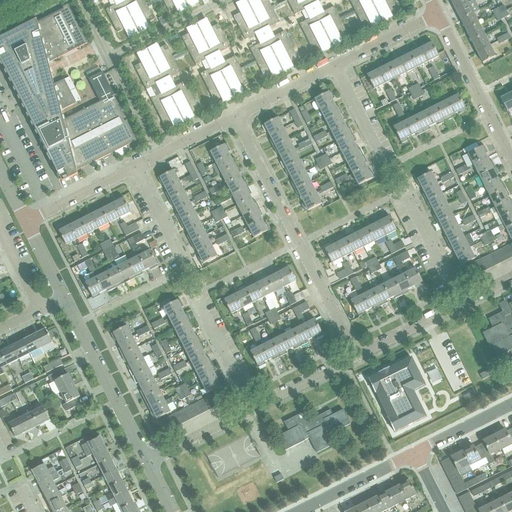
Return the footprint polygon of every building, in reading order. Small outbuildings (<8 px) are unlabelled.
[(100,0),(101,1),(102,0),(114,0),(117,4),(106,10),(117,33),(128,28),(131,36),(145,29),(144,25),(154,20),(148,7),(162,0),(169,12),(179,7),(181,11),(195,3),(193,0),(155,0),(146,5),(143,0),(100,0)] [(145,62),(134,67),(146,90),(152,87),(156,96),(151,99),(165,127),(175,121),(176,125),(190,118),(191,118),(189,114),(199,109),(185,82),(174,87),(170,78),(181,73),(174,61),(190,53),(196,65),(207,59),(211,69),(200,74),(214,102),(220,99),(224,96),(226,100),(240,93),(238,89),(249,84),(242,72),(257,64),(264,77),(274,71),(276,75),(290,68),(288,64),(298,59),(284,32),(273,37),(269,28),(280,23),(273,10),(288,3),(295,15),(306,9),(310,19),(299,24),(313,52),(319,48),(323,46),(325,50),(339,43),(337,39),(348,34),(341,21),(356,14),(363,26),(373,21),(375,25),(389,18),(387,14),(397,9),(392,0),(349,0),(355,11),(340,19),(334,7),(323,12),(318,3),(324,0),(287,0),(272,8),(268,0),(256,0),(255,0),(247,0),(240,4),(244,12),(234,17),(245,40),(256,34),(261,44),(250,49),(256,61),(241,69),(235,57),(224,62),(219,53),(230,48),(218,24),(208,30),(204,22),(190,29),(192,32),(182,38),(188,50),(173,58),(167,45),(156,50),(155,47),(141,54),(145,62)] [(450,0),(455,10),(468,3),(466,0),(450,0)] [(455,10),(461,20),(474,14),(480,11),(474,0),(468,3),(455,10)] [(87,43),(68,5),(62,7),(63,9),(7,38),(6,36),(0,38),(0,59),(1,62),(2,62),(12,81),(10,82),(23,108),(26,107),(51,157),(48,158),(59,180),(82,168),(81,167),(98,159),(98,160),(111,154),(110,153),(125,145),(125,147),(137,141),(126,121),(124,122),(123,119),(125,118),(102,73),(90,79),(101,101),(63,121),(61,111),(76,103),(64,80),(54,85),(51,74),(50,74),(45,65),(87,43)] [(504,6),(498,8),(500,14),(506,11),(504,6)] [(492,11),(495,16),(500,14),(498,8),(492,11)] [(506,11),(500,14),(503,19),(509,16),(506,11)] [(461,20),(466,31),(479,25),(474,14),(461,20)] [(500,14),(495,16),(497,22),(503,19),(500,14)] [(466,31),(472,42),(484,35),(479,25),(466,31)] [(508,33),(503,36),(505,42),(511,39),(508,33)] [(472,42),(477,52),(490,46),(484,35),(472,42)] [(505,42),(503,36),(497,39),(500,44),(505,42)] [(425,47),(421,49),(428,62),(439,57),(431,41),(424,44),(425,47)] [(490,46),(477,52),(483,63),(495,57),(490,46)] [(416,48),(409,52),(417,68),(428,62),(421,49),(417,50),(416,48)] [(403,57),(400,59),(406,73),(417,68),(409,52),(402,55),(403,57)] [(395,59),(388,62),(396,78),(406,73),(400,59),(396,61),(395,59)] [(382,68),(378,70),(385,84),(396,78),(388,62),(381,66),(382,68)] [(385,84),(378,70),(374,72),(373,70),(366,73),(374,89),(385,84)] [(419,84),(413,87),(416,92),(421,90),(419,84)] [(421,90),(416,92),(419,98),(424,95),(421,90)] [(315,99),(320,110),(334,103),(332,100),(334,99),(331,91),(315,99)] [(511,109),(511,94),(511,93),(500,99),(507,112),(511,109)] [(458,95),(447,101),(454,114),(458,112),(459,115),(466,111),(458,95)] [(447,101),(437,106),(445,122),(452,118),(450,116),(454,114),(447,101)] [(320,110),(326,121),(342,113),(338,106),(336,107),(334,103),(320,110)] [(393,106),(396,112),(401,109),(398,104),(393,106)] [(437,106),(426,112),(433,125),(436,123),(438,126),(445,122),(437,106)] [(401,109),(396,112),(398,117),(404,115),(401,109)] [(289,112),(295,123),(300,121),(295,110),(289,112)] [(426,112),(415,117),(423,133),(430,129),(429,127),(433,125),(426,112)] [(326,121),(331,132),(345,125),(343,121),(345,120),(342,113),(326,121)] [(415,117),(404,122),(411,136),(415,134),(416,136),(423,133),(415,117)] [(268,132),(270,136),(283,129),(278,118),(262,126),(266,133),(268,132)] [(300,121),(295,123),(297,129),(303,126),(300,121)] [(411,136),(404,122),(394,128),(402,144),(409,140),(408,138),(411,136)] [(331,132),(337,142),(353,134),(349,127),(347,129),(345,125),(331,132)] [(269,141),(273,148),(289,140),(283,129),(270,136),(272,140),(269,141)] [(325,132),(319,134),(322,140),(327,137),(325,132)] [(322,140),(319,134),(313,137),(316,142),(322,140)] [(337,142),(342,153),(356,146),(354,143),(356,141),(353,134),(337,142)] [(279,153),(281,157),(294,150),(289,140),(273,148),(276,155),(279,153)] [(210,152),(216,163),(230,156),(228,152),(230,151),(226,144),(210,152)] [(342,153),(348,164),(363,156),(360,149),(358,150),(356,146),(342,153)] [(468,154),(474,165),(487,158),(485,154),(488,153),(484,146),(468,154)] [(280,162),(284,169),(300,161),(294,150),(281,157),(283,161),(280,162)] [(327,154),(321,157),(324,162),(329,159),(327,154)] [(230,156),(216,163),(221,174),(237,166),(234,159),(231,160),(230,156)] [(348,164),(353,175),(367,168),(365,164),(367,163),(363,156),(348,164)] [(315,160),(318,165),(324,162),(321,157),(315,160)] [(474,165),(479,176),(495,168),(491,161),(489,162),(487,158),(474,165)] [(329,159),(324,162),(326,167),(332,164),(329,159)] [(290,175),(292,179),(305,172),(300,161),(284,169),(287,176),(290,175)] [(190,175),(195,173),(190,162),(185,164),(190,175)] [(324,162),(318,165),(321,170),(326,167),(324,162)] [(197,166),(199,171),(205,169),(202,163),(197,166)] [(467,165),(461,168),(464,173),(470,170),(467,165)] [(221,174),(227,184),(240,178),(239,174),(241,173),(237,166),(221,174)] [(367,168),(353,175),(359,186),(374,178),(371,170),(368,172),(367,168)] [(464,173),(461,168),(456,171),(458,176),(464,173)] [(479,176),(484,186),(498,180),(496,176),(498,175),(495,168),(479,176)] [(205,169),(199,171),(202,177),(208,174),(205,169)] [(164,185),(166,188),(179,181),(174,170),(158,179),(161,186),(164,185)] [(291,184),(295,191),(311,183),(305,172),(292,179),(293,182),(291,184)] [(190,175),(187,177),(189,183),(198,179),(195,173),(190,175)] [(421,187),(423,190),(437,184),(431,173),(415,181),(419,188),(421,187)] [(452,173),(446,175),(449,181),(455,178),(452,173)] [(449,181),(446,175),(441,178),(443,183),(449,181)] [(227,184),(232,195),(248,187),(245,180),(242,181),(240,178),(227,184)] [(484,186),(490,197),(506,189),(502,182),(500,183),(498,180),(484,186)] [(165,193),(169,200),(185,192),(179,181),(166,188),(167,192),(165,193)] [(300,196),(302,200),(316,193),(311,183),(295,191),(298,198),(300,196)] [(221,184),(215,187),(218,192),(223,189),(221,184)] [(423,195),(426,202),(442,194),(437,184),(423,190),(425,194),(423,195)] [(465,189),(468,195),(473,192),(470,186),(465,189)] [(218,192),(215,187),(209,190),(212,195),(218,192)] [(232,195),(238,206),(251,199),(249,195),(252,194),(248,187),(232,195)] [(490,197),(495,208),(509,201),(507,197),(509,196),(506,189),(490,197)] [(456,194),(459,199),(464,197),(461,191),(456,194)] [(174,206),(176,210),(190,203),(185,192),(169,200),(172,207),(174,206)] [(473,192),(468,195),(471,200),(476,198),(473,192)] [(316,193),(302,200),(304,204),(302,205),(306,212),(322,204),(316,193)] [(432,208),(434,212),(448,205),(442,194),(426,202),(430,209),(432,208)] [(116,202),(113,204),(120,218),(131,212),(123,196),(115,200),(116,202)] [(464,197),(459,199),(462,205),(467,202),(464,197)] [(238,206),(243,217),(259,209),(255,202),(253,203),(251,199),(238,206)] [(497,212),(501,219),(511,212),(511,203),(511,205),(509,201),(495,208),(492,209),(494,214),(497,212)] [(176,215),(179,222),(195,214),(190,203),(176,210),(178,214),(176,215)] [(108,204),(101,207),(109,223),(120,218),(113,204),(109,206),(108,204)] [(434,217),(437,224),(453,216),(448,205),(434,212),(436,216),(434,217)] [(95,213),(91,215),(98,229),(109,223),(101,207),(94,211),(95,213)] [(222,207),(217,210),(219,215),(225,212),(222,207)] [(489,208),(483,211),(486,216),(491,213),(489,208)] [(243,217),(249,227),(262,220),(260,217),(263,216),(259,209),(243,217)] [(211,213),(213,218),(219,215),(217,210),(211,213)] [(486,216),(483,211),(477,213),(480,219),(486,216)] [(500,232),(506,229),(511,226),(511,212),(501,219),(504,225),(498,228),(500,232)] [(185,228),(187,231),(201,224),(195,214),(179,222),(183,229),(185,228)] [(86,215),(79,218),(87,234),(98,229),(91,215),(88,217),(86,215)] [(382,221),(379,223),(385,236),(396,231),(388,215),(381,219),(382,221)] [(474,215),(468,218),(470,223),(476,221),(474,215)] [(443,230),(445,233),(458,226),(453,216),(437,224),(441,231),(443,230)] [(74,224),(70,226),(77,240),(87,234),(79,218),(72,222),(74,224)] [(470,223),(468,218),(462,221),(465,226),(470,223)] [(262,220),(249,227),(254,238),(270,230),(266,223),(264,224),(262,220)] [(374,222),(367,226),(375,242),(385,236),(379,223),(375,225),(374,222)] [(120,225),(126,237),(139,230),(136,223),(128,227),(125,223),(120,225)] [(187,236),(190,243),(206,235),(201,224),(187,231),(189,235),(187,236)] [(77,240),(70,226),(66,228),(65,226),(58,229),(66,245),(77,240)] [(236,230),(239,235),(245,232),(243,230),(245,229),(244,226),(236,230)] [(361,232),(357,234),(364,247),(367,253),(372,251),(369,245),(375,242),(367,226),(360,229),(361,232)] [(444,238),(448,245),(464,237),(458,226),(445,233),(447,237),(444,238)] [(239,235),(236,230),(231,233),(233,238),(239,235)] [(491,230),(485,233),(488,239),(493,236),(491,230)] [(136,250),(139,256),(146,270),(150,268),(151,270),(158,267),(150,251),(143,254),(140,248),(138,249),(136,244),(145,240),(141,233),(133,238),(136,243),(130,246),(133,252),(136,250)] [(352,233),(345,237),(353,253),(364,247),(357,234),(353,235),(352,233)] [(196,249),(198,253),(212,246),(206,235),(190,243),(194,250),(196,249)] [(227,235),(221,238),(224,243),(229,240),(227,235)] [(339,243),(336,244),(343,258),(353,253),(345,237),(338,240),(339,243)] [(454,251),(456,255),(469,248),(464,237),(448,245),(451,252),(454,251)] [(128,240),(130,246),(136,243),(133,238),(128,240)] [(224,243),(221,238),(215,241),(218,246),(224,243)] [(488,239),(482,241),(484,247),(490,244),(488,239)] [(100,245),(103,251),(108,248),(113,245),(110,240),(100,245)] [(397,252),(405,248),(402,241),(393,246),(397,252)] [(77,247),(80,253),(85,250),(82,244),(77,247)] [(343,258),(336,244),(332,246),(331,244),(324,248),(332,264),(343,258)] [(212,246),(198,253),(200,257),(198,258),(201,265),(217,257),(212,246)] [(391,255),(397,252),(393,246),(388,248),(391,255)] [(505,247),(500,250),(505,261),(510,258),(505,247)] [(108,248),(103,251),(109,263),(114,261),(111,254),(108,248)] [(469,248),(456,255),(457,258),(455,260),(459,267),(475,259),(469,248)] [(85,250),(80,253),(83,258),(88,256),(85,250)] [(500,250),(495,252),(500,263),(505,261),(500,250)] [(407,252),(399,256),(402,263),(410,258),(407,252)] [(495,252),(490,255),(495,266),(500,263),(495,252)] [(490,255),(485,257),(490,269),(495,266),(490,255)] [(136,278),(128,262),(125,256),(114,261),(118,267),(125,281),(128,279),(129,281),(136,278)] [(139,256),(128,262),(136,278),(143,274),(142,272),(146,270),(139,256)] [(402,263),(399,256),(393,259),(397,265),(402,263)] [(485,257),(479,260),(485,271),(490,269),(485,257)] [(371,261),(374,266),(379,264),(376,258),(371,261)] [(85,262),(88,268),(93,265),(90,259),(85,262)] [(479,260),(474,263),(480,274),(485,271),(479,260)] [(371,261),(366,263),(368,269),(374,266),(371,261)] [(480,274),(474,263),(469,265),(475,276),(480,274)] [(382,269),(379,264),(374,266),(376,272),(382,269)] [(93,265),(88,268),(90,273),(96,271),(93,265)] [(282,272),(278,273),(285,287),(296,281),(288,266),(281,269),(282,272)] [(345,269),(348,276),(353,273),(350,266),(345,269)] [(374,266),(368,269),(371,274),(376,272),(374,266)] [(118,267),(107,273),(115,289),(122,285),(121,283),(125,281),(118,267)] [(339,280),(348,276),(345,269),(336,274),(339,280)] [(416,269),(405,274),(412,288),(415,286),(416,288),(424,285),(416,269)] [(107,273),(96,278),(103,292),(107,290),(108,292),(115,289),(107,273)] [(273,273),(266,277),(274,292),(285,287),(278,273),(274,275),(273,273)] [(405,274),(394,280),(402,296),(409,292),(408,290),(412,288),(405,274)] [(257,284),(264,298),(274,292),(266,277),(259,280),(260,282),(257,284)] [(103,292),(96,278),(85,284),(93,300),(101,296),(99,294),(103,292)] [(394,280),(383,285),(390,299),(394,297),(395,299),(402,296),(394,280)] [(344,283),(336,287),(341,297),(349,293),(344,283)] [(253,303),(264,298),(257,284),(253,286),(252,284),(245,287),(253,303)] [(383,285),(373,291),(381,306),(388,303),(386,301),(390,299),(383,285)] [(239,293),(235,295),(242,309),(253,303),(245,287),(238,291),(239,293)] [(373,291),(362,296),(369,310),(372,308),(374,310),(381,306),(373,291)] [(288,300),(293,297),(293,296),(290,292),(285,294),(288,300)] [(293,296),(293,297),(296,303),(305,299),(301,292),(293,296)] [(242,309),(235,295),(231,297),(230,295),(223,298),(231,314),(242,309)] [(369,310),(362,296),(351,302),(359,317),(366,314),(365,311),(369,310)] [(296,303),(293,297),(288,300),(291,306),(296,303)] [(164,308),(169,319),(183,312),(181,308),(183,307),(180,300),(164,308)] [(511,357),(511,358),(511,359),(511,302),(509,304),(511,310),(511,318),(511,319),(510,315),(505,317),(503,312),(488,319),(493,328),(483,333),(490,348),(494,345),(499,357),(510,351),(511,354),(511,357)] [(306,303),(298,307),(301,313),(310,309),(306,303)] [(298,307),(293,309),(296,316),(301,313),(298,307)] [(273,317),(270,311),(265,314),(268,320),(273,317)] [(169,319),(175,329),(191,321),(187,314),(185,316),(183,312),(169,319)] [(242,316),(245,322),(250,319),(247,313),(242,316)] [(273,317),(268,320),(271,325),(276,323),(273,317)] [(163,319),(157,322),(160,327),(165,324),(163,319)] [(250,319),(245,322),(248,327),(253,325),(250,319)] [(315,320),(304,325),(311,339),(315,337),(316,339),(323,336),(315,320)] [(175,329),(180,340),(194,333),(192,329),(194,328),(191,321),(175,329)] [(160,327),(157,322),(151,324),(154,330),(160,327)] [(304,325),(293,331),(301,346),(308,343),(307,341),(311,339),(304,325)] [(117,340),(119,344),(132,337),(127,326),(111,334),(115,342),(117,340)] [(148,326),(142,329),(144,334),(150,332),(148,326)] [(250,331),(253,336),(256,342),(261,340),(255,328),(250,331)] [(144,334),(142,329),(136,332),(139,337),(144,334)] [(46,330),(34,336),(41,349),(53,343),(46,330)] [(293,331),(283,336),(290,350),(293,348),(294,350),(301,346),(293,331)] [(180,340),(186,351),(201,343),(198,336),(196,337),(194,333),(180,340)] [(34,336),(23,341),(30,354),(32,359),(43,353),(41,349),(34,336)] [(283,336),(272,341),(280,357),(287,354),(286,351),(290,350),(283,336)] [(118,349),(122,356),(138,348),(132,337),(119,344),(121,348),(118,349)] [(161,343),(163,348),(169,346),(166,340),(161,343)] [(23,341),(12,347),(19,360),(30,354),(23,341)] [(272,341),(261,347),(268,360),(272,358),(273,361),(280,357),(272,341)] [(186,351),(191,362),(204,355),(203,351),(205,350),(201,343),(186,351)] [(151,348),(154,353),(160,350),(157,345),(151,348)] [(169,346),(163,348),(166,354),(172,351),(169,346)] [(12,347),(1,352),(8,366),(19,360),(12,347)] [(268,360),(261,347),(250,352),(258,368),(266,365),(264,362),(268,360)] [(128,362),(130,366),(143,359),(138,348),(122,356),(125,363),(128,362)] [(160,350),(154,353),(157,359),(163,356),(160,350)] [(191,362),(196,372),(212,364),(209,357),(206,358),(204,355),(191,362)] [(379,374),(368,380),(375,393),(377,393),(389,418),(388,419),(394,433),(426,417),(413,391),(425,385),(411,358),(389,369),(389,368),(379,373),(379,374)] [(60,359),(49,364),(52,371),(63,365),(60,359)] [(130,366),(127,367),(133,377),(149,369),(143,359),(130,366)] [(184,361),(179,364),(181,370),(187,367),(184,361)] [(52,371),(49,364),(43,367),(47,373),(52,371)] [(181,370),(179,364),(173,367),(176,372),(181,370)] [(196,372),(202,383),(215,376),(213,372),(216,371),(212,364),(196,372)] [(152,376),(156,374),(157,372),(154,367),(149,369),(133,377),(136,384),(139,383),(140,387),(154,380),(152,376)] [(429,371),(434,384),(444,380),(439,367),(429,371)] [(169,369),(163,372),(166,377),(172,374),(169,369)] [(55,381),(61,392),(74,386),(69,374),(65,376),(62,370),(49,377),(52,383),(55,381)] [(480,374),(482,380),(489,376),(487,371),(480,374)] [(166,377),(163,372),(158,375),(160,380),(166,377)] [(215,376),(202,383),(207,394),(223,386),(220,379),(217,380),(215,376)] [(140,392),(143,399),(159,391),(154,380),(140,387),(142,391),(140,392)] [(188,390),(185,384),(180,387),(183,392),(188,390)] [(74,386),(61,392),(56,395),(62,406),(63,405),(66,411),(79,405),(77,399),(80,397),(74,386)] [(175,389),(178,395),(183,392),(180,387),(175,389)] [(188,390),(183,392),(186,398),(191,395),(188,390)] [(21,404),(26,402),(21,391),(16,394),(21,404)] [(149,405),(151,408),(165,402),(159,391),(143,399),(147,406),(149,405)] [(475,391),(463,397),(467,404),(478,398),(475,391)] [(183,392),(178,395),(181,401),(186,398),(183,392)] [(211,396),(216,406),(221,404),(216,393),(211,396)] [(12,402),(9,396),(0,400),(0,405),(1,407),(12,402)] [(206,398),(211,409),(216,406),(211,396),(206,398)] [(206,398),(201,401),(206,412),(211,409),(206,398)] [(153,412),(151,413),(154,421),(170,413),(167,406),(173,403),(171,399),(165,402),(151,408),(153,412)] [(196,403),(201,414),(206,412),(201,401),(196,403)] [(191,406),(196,417),(201,414),(196,403),(191,406)] [(185,408),(191,419),(196,417),(191,406),(185,408)] [(43,407),(32,413),(38,426),(50,420),(43,407)] [(191,419),(185,408),(180,411),(186,422),(191,419)] [(330,410),(326,412),(307,422),(305,418),(301,420),(298,415),(284,422),(288,431),(278,437),(285,451),(309,438),(317,453),(331,446),(324,431),(328,429),(331,434),(350,424),(343,410),(333,415),(330,410)] [(186,422),(180,411),(175,414),(181,424),(186,422)] [(32,413),(20,419),(27,431),(38,426),(32,413)] [(181,424),(175,414),(170,416),(176,427),(181,424)] [(176,427),(170,416),(165,419),(171,429),(176,427)] [(27,431),(20,419),(9,424),(15,437),(27,431)] [(505,430),(494,435),(502,450),(511,444),(511,430),(511,429),(507,432),(505,430)] [(484,443),(479,446),(485,458),(489,465),(495,462),(491,455),(502,450),(494,435),(483,441),(484,443)] [(83,445),(82,446),(87,457),(93,454),(106,448),(100,437),(90,442),(86,443),(83,445)] [(70,446),(66,449),(70,458),(75,455),(70,446)] [(473,446),(462,452),(469,466),(472,471),(488,463),(485,458),(479,446),(474,448),(473,446)] [(93,454),(98,465),(111,459),(106,448),(93,454)] [(451,457),(454,463),(457,468),(459,473),(461,477),(472,471),(469,466),(462,452),(451,457)] [(443,468),(454,463),(451,457),(441,463),(443,468)] [(66,459),(59,463),(63,470),(69,466),(66,459)] [(98,465),(104,476),(117,470),(111,459),(98,465)] [(443,468),(446,473),(457,468),(454,463),(443,468)] [(32,472),(37,483),(56,473),(53,467),(47,470),(44,465),(32,472)] [(449,478),(459,473),(457,468),(446,473),(449,478)] [(104,476),(110,487),(122,481),(117,470),(104,476)] [(511,471),(502,476),(504,482),(511,477),(511,471)] [(37,483),(43,494),(55,487),(53,482),(59,479),(56,473),(37,483)] [(462,478),(461,477),(459,473),(449,478),(451,484),(462,478)] [(274,478),(276,483),(283,479),(281,474),(274,478)] [(465,484),(454,489),(456,494),(487,479),(485,474),(465,484)] [(502,476),(491,482),(494,487),(504,482),(502,476)] [(462,478),(451,484),(454,489),(465,484),(462,478)] [(112,493),(100,499),(100,500),(102,504),(108,501),(128,492),(122,481),(110,487),(112,493)] [(409,481),(398,486),(405,501),(416,495),(409,481)] [(491,482),(480,487),(483,492),(494,487),(491,482)] [(398,486),(387,492),(394,506),(405,501),(398,486)] [(43,494),(48,505),(61,499),(67,495),(64,489),(58,492),(55,487),(43,494)] [(483,492),(480,487),(471,492),(474,497),(483,492)] [(118,503),(120,509),(133,503),(128,492),(108,501),(111,507),(118,503)] [(387,492),(376,497),(384,511),(394,506),(387,492)] [(461,503),(472,498),(469,493),(458,498),(461,503)] [(511,496),(511,494),(500,499),(506,511),(510,511),(511,511),(511,496)] [(376,497),(366,502),(370,511),(382,511),(384,511),(376,497)] [(472,498),(461,503),(464,509),(475,503),(472,498)] [(48,505),(52,511),(61,511),(66,510),(61,499),(48,505)] [(506,511),(500,499),(489,504),(493,511),(506,511)] [(370,511),(366,502),(355,508),(357,511),(370,511)] [(120,509),(121,511),(137,511),(133,503),(120,509)] [(475,503),(464,509),(465,511),(470,511),(477,509),(475,503)]
